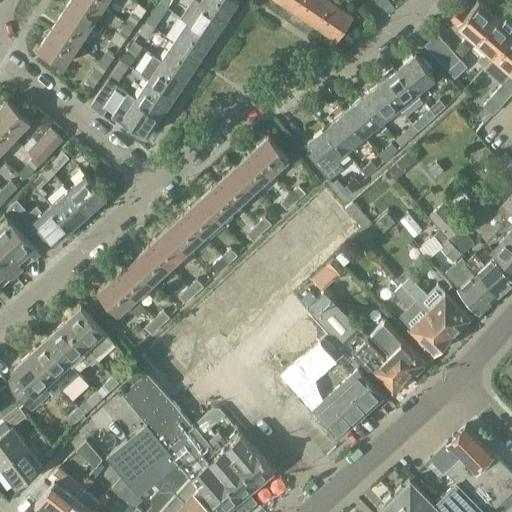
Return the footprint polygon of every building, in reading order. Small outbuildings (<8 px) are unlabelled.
[(94,0),(69,0),(64,8),(90,26),(103,6),(94,0)] [(200,0),(200,1),(225,18),(236,0),(200,0)] [(275,0),(294,12),(302,0),(275,0)] [(302,0),(294,12),(315,27),(331,2),(328,0),(302,0)] [(376,0),(386,11),(395,4),(391,0),(376,0)] [(458,24),(476,40),(497,16),(479,0),(469,12),(461,5),(450,17),(458,24)] [(200,1),(187,20),(212,37),(225,18),(200,1)] [(154,27),(167,7),(159,2),(146,21),(154,27)] [(331,2),(315,27),(336,41),(352,16),(331,2)] [(64,8),(52,27),(78,45),(90,26),(64,8)] [(132,11),(126,21),(134,26),(140,16),(132,11)] [(477,60),(485,67),(511,36),(511,28),(497,16),(476,40),(487,49),(477,60)] [(187,20),(174,40),(199,57),(212,37),(187,20)] [(116,31),(111,39),(121,45),(134,26),(126,21),(118,32),(116,31)] [(155,27),(154,27),(146,21),(138,33),(148,38),(155,27)] [(78,45),(52,27),(39,48),(65,65),(78,45)] [(460,58),(437,32),(424,43),(448,70),(460,58)] [(511,36),(485,67),(502,83),(483,104),(493,113),(511,90),(511,36)] [(106,49),(100,59),(108,65),(114,55),(121,45),(111,39),(110,40),(107,37),(101,45),(106,49)] [(134,40),(121,60),(128,65),(142,45),(134,40)] [(174,40),(161,59),(187,76),(199,57),(174,40)] [(415,53),(397,67),(417,91),(435,76),(415,53)] [(460,58),(448,70),(454,77),(467,65),(460,58)] [(108,65),(100,59),(92,71),(92,70),(85,80),(92,85),(99,75),(100,76),(108,65)] [(161,59),(148,79),(174,95),(187,76),(161,59)] [(128,65),(121,60),(111,74),(119,80),(128,65)] [(397,67),(379,82),(399,106),(417,91),(397,67)] [(100,90),(109,96),(116,84),(108,78),(100,90)] [(148,79),(136,98),(161,115),(174,95),(148,79)] [(379,82),(361,97),(381,121),(399,106),(379,82)] [(361,97),(343,112),(363,135),(381,121),(361,97)] [(8,98),(0,105),(0,122),(14,135),(30,119),(8,98)] [(161,115),(136,98),(123,117),(148,134),(161,115)] [(430,107),(436,114),(445,105),(440,98),(430,107)] [(477,115),(481,118),(478,122),(482,125),(492,113),(484,106),(477,115)] [(343,112),(325,127),(345,150),(363,135),(343,112)] [(422,114),(412,123),(418,130),(428,120),(422,114)] [(0,122),(0,149),(14,135),(0,122)] [(418,130),(412,123),(395,138),(401,145),(418,130)] [(28,150),(33,155),(40,162),(63,138),(51,126),(28,150)] [(345,150),(325,127),(307,141),(315,150),(310,154),(329,177),(342,166),(335,158),(345,150)] [(268,134),(251,150),(272,172),(289,157),(300,170),(305,165),(292,150),(287,155),(268,134)] [(379,153),(385,160),(397,148),(391,142),(379,153)] [(388,168),(396,177),(418,158),(410,149),(388,168)] [(62,150),(55,158),(61,164),(68,156),(62,150)] [(251,150),(234,166),(255,189),(272,172),(251,150)] [(511,159),(505,152),(499,159),(511,174),(511,159)] [(40,162),(33,155),(24,164),(32,171),(40,162)] [(61,164),(55,158),(48,166),(54,172),(61,164)] [(361,169),(367,176),(377,167),(371,160),(361,169)] [(436,161),(428,167),(435,176),(443,169),(436,161)] [(234,166),(217,181),(238,204),(255,189),(234,166)] [(32,182),(38,189),(48,179),(41,173),(32,182)] [(86,173),(68,189),(89,211),(106,195),(86,173)] [(332,181),(345,195),(360,182),(353,176),(345,183),(338,176),(332,181)] [(11,180),(2,189),(9,195),(17,186),(11,180)] [(217,181),(200,196),(221,219),(238,204),(217,181)] [(299,185),(291,192),(297,199),(305,192),(299,185)] [(9,195),(2,189),(0,190),(0,203),(0,204),(9,195)] [(68,189),(51,204),(71,227),(89,211),(68,189)] [(511,227),(495,212),(477,196),(474,200),(461,189),(453,199),(465,210),(463,212),(490,242),(511,262),(511,227)] [(297,199),(291,192),(280,202),(286,208),(297,199)] [(511,193),(495,212),(511,227),(511,193)] [(200,196),(183,212),(204,235),(221,219),(200,196)] [(23,228),(22,228),(32,238),(42,229),(54,242),(71,227),(51,204),(43,211),(37,205),(30,212),(17,198),(8,207),(23,224),(23,228)] [(353,201),(345,208),(364,229),(372,222),(353,201)] [(448,236),(450,239),(462,252),(474,242),(466,233),(468,232),(443,203),(430,215),(448,236)] [(0,214),(0,254),(15,271),(40,248),(32,238),(22,228),(5,209),(0,214)] [(383,230),(395,220),(387,211),(375,221),(383,230)] [(183,212),(166,228),(186,251),(204,235),(183,212)] [(265,215),(256,224),(262,231),(272,223),(265,215)] [(262,231),(256,224),(247,233),(253,240),(262,231)] [(166,228),(148,244),(169,267),(186,251),(166,228)] [(449,240),(440,229),(419,246),(428,257),(441,247),(449,240)] [(450,239),(449,240),(441,247),(453,260),(462,252),(450,239)] [(349,242),(335,255),(344,264),(357,251),(349,242)] [(148,244),(131,259),(152,282),(169,267),(148,244)] [(232,248),(223,256),(228,262),(237,254),(232,248)] [(475,252),(466,260),(476,271),(475,272),(479,276),(480,275),(483,278),(485,277),(488,280),(487,282),(491,286),(492,285),(500,293),(511,282),(511,276),(494,256),(485,263),(475,252)] [(0,284),(15,271),(0,254),(0,284)] [(223,256),(205,271),(211,277),(228,262),(223,256)] [(333,256),(325,264),(336,277),(345,269),(333,256)] [(476,271),(466,260),(466,261),(462,256),(444,272),(480,311),(500,293),(492,285),(491,286),(487,282),(488,280),(485,277),(483,278),(480,275),(479,276),(475,272),(476,271)] [(131,259),(115,275),(135,297),(152,282),(131,259)] [(403,283),(402,284),(452,334),(470,315),(437,282),(426,293),(410,276),(403,270),(397,277),(403,283)] [(205,271),(187,287),(193,293),(211,277),(205,271)] [(135,297),(115,275),(97,291),(118,313),(135,297)] [(452,334),(402,284),(394,291),(420,317),(409,327),(434,352),(452,334)] [(193,293),(187,287),(179,294),(185,300),(193,293)] [(324,291),(308,308),(328,331),(345,349),(357,362),(383,392),(389,387),(393,392),(409,375),(369,333),(347,313),(324,291)] [(80,305),(63,321),(95,356),(112,340),(80,305)] [(163,308),(154,318),(160,325),(169,316),(163,308)] [(160,325),(154,318),(145,326),(143,324),(139,328),(147,337),(160,325)] [(384,319),(369,333),(409,375),(425,360),(401,335),(384,319)] [(63,321),(46,337),(68,362),(78,353),(87,363),(95,356),(63,321)] [(328,331),(319,338),(336,357),(345,349),(328,331)] [(46,337),(29,353),(61,387),(70,379),(78,372),(68,362),(46,337)] [(284,371),(339,432),(383,392),(357,362),(349,369),(340,359),(338,360),(336,357),(319,338),(284,371)] [(16,373),(7,382),(25,401),(32,409),(50,392),(53,395),(61,387),(29,353),(11,369),(16,373)] [(120,368),(126,374),(136,366),(130,359),(120,368)] [(121,391),(146,422),(167,446),(193,424),(192,423),(146,370),(121,391)] [(103,383),(109,390),(119,381),(113,375),(103,383)] [(0,418),(3,416),(20,405),(25,401),(7,382),(0,386),(0,418)] [(86,398),(92,405),(102,397),(95,390),(86,398)] [(0,462),(1,464),(28,444),(14,425),(27,414),(20,405),(3,416),(5,419),(0,422),(0,462)] [(69,415),(75,421),(84,413),(78,406),(69,415)] [(213,406),(193,423),(194,424),(201,433),(225,413),(222,409),(219,406),(213,406)] [(138,493),(178,460),(167,446),(146,422),(107,454),(138,493)] [(223,511),(224,511),(242,497),(208,458),(215,452),(206,441),(207,440),(201,433),(194,424),(193,423),(192,423),(193,424),(167,446),(178,460),(196,483),(198,481),(223,511)] [(487,511),(510,491),(511,488),(511,471),(466,424),(448,441),(427,462),(428,463),(431,459),(444,472),(446,470),(456,480),(437,499),(449,511),(487,511)] [(218,430),(207,440),(206,441),(215,452),(208,458),(242,497),(275,469),(253,444),(252,445),(240,431),(228,441),(218,430)] [(28,444),(1,464),(15,483),(42,463),(28,444)] [(146,511),(223,511),(198,481),(196,483),(178,460),(154,481),(161,487),(154,494),(154,503),(145,511),(146,511)] [(58,511),(89,511),(93,508),(98,502),(99,500),(99,499),(86,488),(93,479),(104,465),(99,461),(95,466),(88,475),(87,474),(81,483),(58,511)] [(35,502),(47,511),(58,511),(81,483),(59,465),(48,476),(53,480),(35,502)] [(122,473),(112,485),(124,495),(132,485),(122,473)] [(410,479),(394,494),(411,511),(431,511),(438,506),(410,479)] [(511,511),(511,493),(510,491),(487,511),(511,511)] [(99,500),(98,502),(102,506),(110,496),(105,492),(99,499),(99,500)] [(411,511),(394,494),(378,510),(379,511),(411,511)]
